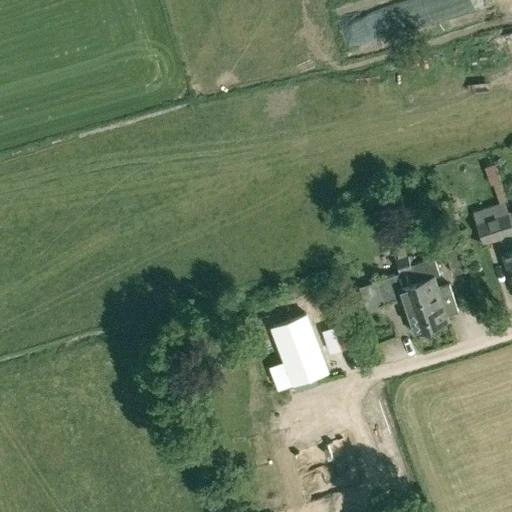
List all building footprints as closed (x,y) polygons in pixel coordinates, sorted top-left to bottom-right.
[(477,221),(484,244),(499,239),(503,251),(511,280),(511,216),(510,211),(477,221)] [(458,246),(445,250),(453,273),(466,269),(458,246)] [(432,326),(413,264),(410,255),(398,259),(402,272),(392,275),(377,280),(385,303),(403,298),(413,332),(432,326)] [(434,257),(413,264),(432,326),(450,321),(448,314),(458,311),(450,283),(438,287),(434,276),(440,274),(434,257)] [(272,325),(294,383),(316,374),(327,370),(305,312),(272,325)] [(294,453),(308,498),(358,483),(344,438),(294,453)]
